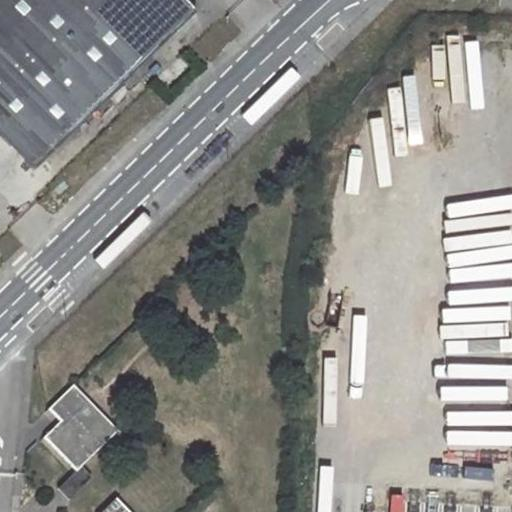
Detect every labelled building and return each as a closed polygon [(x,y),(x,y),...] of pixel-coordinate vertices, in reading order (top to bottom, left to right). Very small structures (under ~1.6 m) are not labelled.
[(0,0),(0,111),(45,157),(196,9),(187,0),(0,0)] [(511,0),(503,0),(503,10),(511,9),(511,0)] [(0,132),(34,167),(45,157),(0,111),(0,132)] [(60,420),(46,435),(77,468),(58,487),(68,498),(92,475),(82,463),(111,435),(77,400),(83,395),(73,384),(48,408),(60,420)] [(111,435),(117,430),(83,395),(77,400),(111,435)] [(129,511),(116,498),(100,511),(129,511)]
